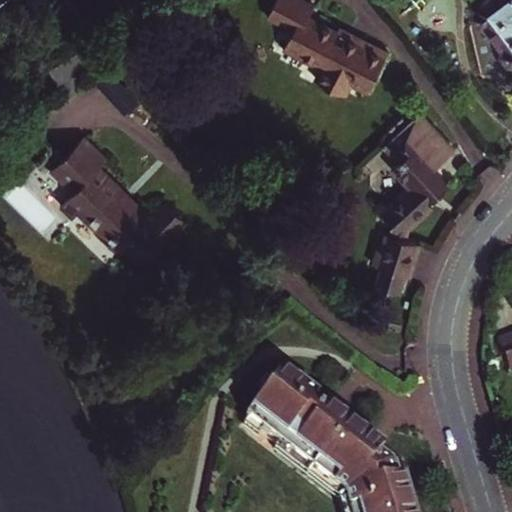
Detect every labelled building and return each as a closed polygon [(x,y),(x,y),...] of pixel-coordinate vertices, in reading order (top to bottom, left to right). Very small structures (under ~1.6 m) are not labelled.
[(511,0),(474,0),(475,1),(474,7),(481,16),(488,18),(504,38),(503,45),(510,54),(511,53),(511,0)] [(286,63),(328,81),(321,95),(349,107),(355,94),(373,102),(392,61),(363,48),(361,52),(339,43),(312,31),(317,20),(282,5),(271,30),(285,36),(283,41),(294,46),(286,63)] [(271,30),(269,34),(283,41),(285,36),(271,30)] [(341,38),(339,43),(361,52),(363,48),(341,38)] [(424,205),(444,187),(430,171),(451,152),(417,113),(383,142),(398,159),(394,162),(389,166),(405,185),(376,210),(377,212),(373,215),(382,225),(386,222),(389,226),(387,234),(381,233),(376,248),(371,264),(375,265),(368,285),(392,294),(399,275),(403,276),(414,244),(400,239),(403,229),(427,209),(424,205)] [(170,197),(156,211),(144,199),(140,202),(123,185),(126,182),(104,160),(112,153),(87,130),(53,164),(67,177),(72,173),(80,181),(64,198),(77,211),(80,207),(83,204),(103,223),(100,226),(123,249),(133,237),(151,254),(175,229),(189,215),(170,197)] [(383,142),(379,146),(394,162),(398,159),(383,142)] [(144,199),(126,182),(123,185),(140,202),(144,199)] [(83,204),(80,207),(100,226),(103,223),(83,204)] [(189,215),(175,229),(179,233),(193,219),(189,215)] [(370,246),(365,262),(371,264),(376,248),(370,246)] [(511,337),(500,341),(511,371),(511,337)] [(324,406),(280,372),(243,419),(260,433),(287,454),(340,497),(341,498),(345,511),(407,511),(404,499),(398,479),(390,481),(386,466),(374,457),(379,451),(324,406)] [(393,462),(379,451),(374,457),(386,466),(390,481),(398,479),(393,462)]
